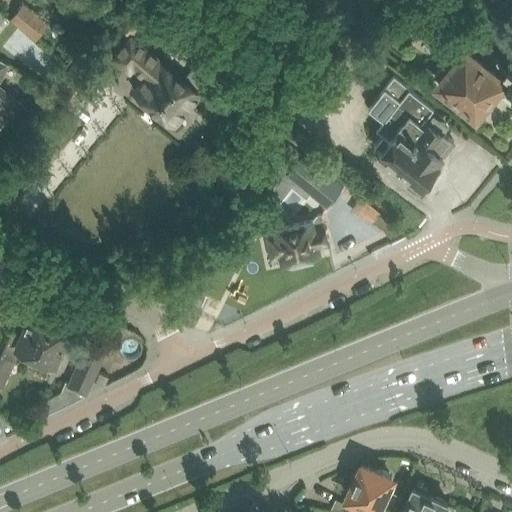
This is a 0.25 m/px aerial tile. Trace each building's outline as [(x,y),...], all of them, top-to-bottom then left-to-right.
[(37,12),(24,28),(37,38),(50,22),(37,12)] [(135,91),(175,124),(190,106),(194,106),(199,100),(198,96),(201,93),(197,89),(200,86),(203,88),(218,70),(203,58),(188,76),(191,78),(188,82),(133,36),(145,21),(133,12),(121,27),(130,34),(112,56),(126,68),(130,71),(134,67),(146,77),(135,91)] [(504,81),(481,62),(460,46),(436,76),(442,80),(439,84),(453,95),(477,115),(479,112),(484,112),(490,103),(490,99),(504,81)] [(99,78),(101,75),(80,58),(75,65),(95,81),(99,78)] [(394,76),(369,105),(388,121),(389,129),(375,146),(382,152),(380,153),(396,166),(411,178),(411,179),(419,186),(420,185),(424,189),(437,173),(433,170),(455,143),(442,132),(447,125),(435,115),(429,122),(425,119),(434,108),(410,89),(394,76)] [(0,128),(10,116),(12,118),(22,105),(0,87),(0,128)] [(266,129),(243,159),(272,182),(277,176),(296,153),(266,129)] [(287,175),(311,194),(327,207),(343,186),(303,154),(287,175)] [(330,246),(323,213),(317,214),(319,222),(315,223),(314,218),(274,226),(276,232),(266,234),(271,260),(281,258),(282,261),(322,253),(321,248),(330,246)] [(30,319),(22,336),(14,332),(4,353),(17,359),(21,350),(55,365),(68,335),(30,319)] [(88,344),(70,381),(67,379),(61,391),(44,400),(49,412),(83,395),(86,390),(104,352),(88,344)] [(0,386),(3,388),(17,359),(4,353),(0,361),(0,386)] [(100,371),(97,380),(106,383),(110,375),(100,371)] [(377,470),(363,464),(348,496),(362,503),(358,511),(359,511),(375,511),(377,508),(392,477),(391,476),(390,475),(389,473),(388,472),(386,471),(384,470),(383,470),(381,469),(379,470),(377,470)] [(396,511),(394,511),(393,511),(453,511),(455,508),(448,505),(448,502),(428,493),(427,489),(421,487),(417,488),(414,487),(402,511),(396,511)]
